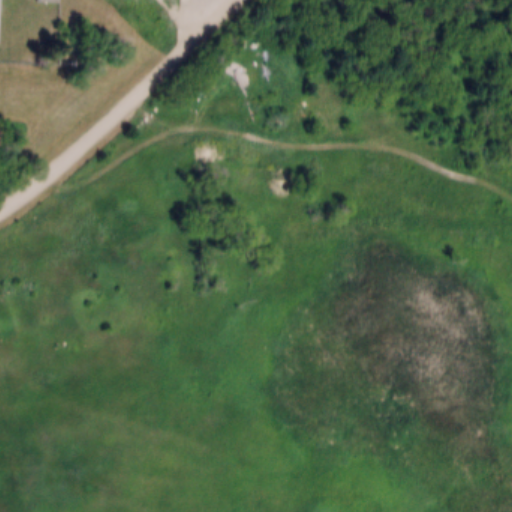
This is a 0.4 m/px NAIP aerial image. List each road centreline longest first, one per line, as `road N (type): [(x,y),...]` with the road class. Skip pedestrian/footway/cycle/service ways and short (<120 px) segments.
road 1 (track): [(128,97),(158,115),(254,128),(284,141),(317,135),(386,143),(504,183),(511,195)]
road 2 (residential): [(0,200),(128,97),(228,0)]
